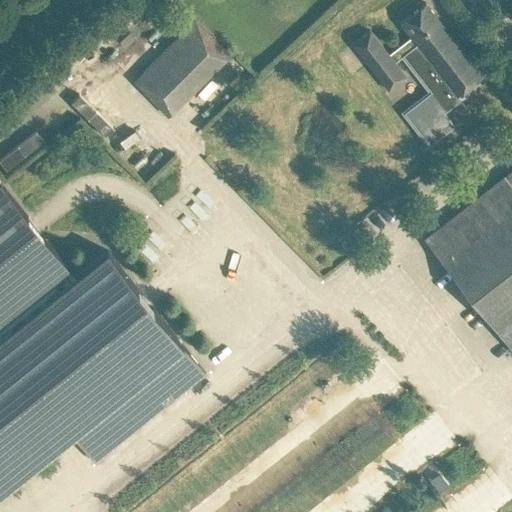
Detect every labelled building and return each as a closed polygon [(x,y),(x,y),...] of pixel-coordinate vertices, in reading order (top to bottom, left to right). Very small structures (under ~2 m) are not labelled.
[(459,93),(486,72),(454,31),(450,33),(425,1),(399,22),(411,36),(389,53),(370,30),(352,43),(388,89),(405,75),(395,61),(403,54),(431,90),(404,111),(429,142),(423,147),(424,148),(457,122),(456,121),(454,123),(444,111),(464,95),(464,94),(461,96),(459,93)] [(196,19),(134,81),(167,115),(229,52),(196,19)] [(39,80),(20,95),(31,108),(50,93),(39,80)] [(80,106),(103,131),(111,124),(80,89),(1,159),(9,168),(80,106)] [(0,132),(16,120),(5,106),(0,110),(0,132)] [(511,347),(511,170),(426,238),(511,347)] [(0,491),(145,375),(167,403),(206,372),(107,249),(75,275),(0,181),(0,491)]
